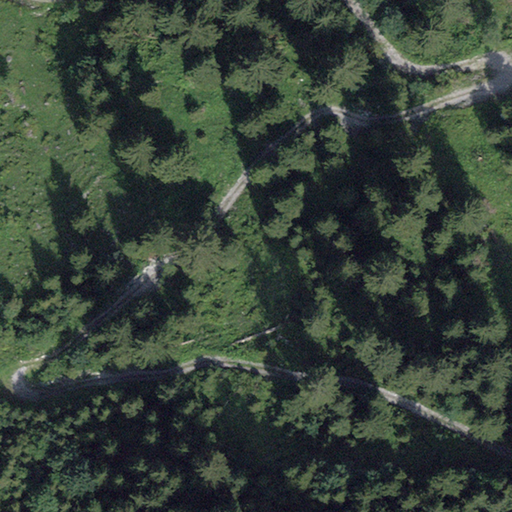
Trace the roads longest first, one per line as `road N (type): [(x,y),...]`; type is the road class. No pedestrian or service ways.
road 1 (track): [(0,374),(40,359),(111,308),(312,109),(330,105),(375,120),(511,79)]
road 2 (track): [(511,450),(312,369),(206,360),(23,394),(0,388)]
road 3 (track): [(511,56),(422,73),(397,65),(355,0)]
